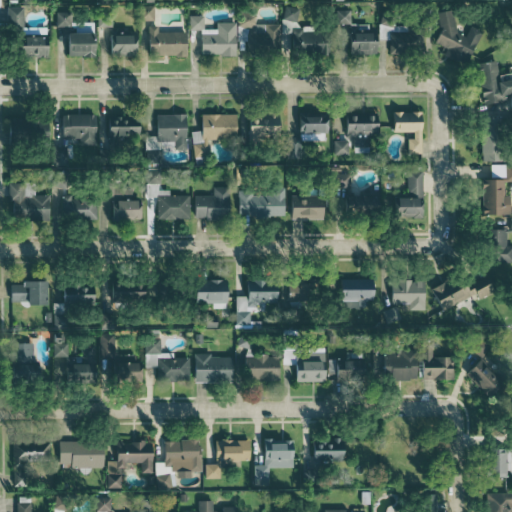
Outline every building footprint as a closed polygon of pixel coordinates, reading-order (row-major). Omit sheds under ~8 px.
[(4,5),(5,31),(21,30),(20,5),(4,5)] [(151,5),(137,5),(137,20),(152,19),(151,5)] [(318,53),(319,31),(300,31),(300,25),(295,25),(296,7),(281,6),(280,32),(288,32),(288,43),(296,43),(295,52),(318,53)] [(434,12),(438,28),(431,42),(444,48),(441,54),(456,61),(465,59),(479,31),(469,25),(464,36),(455,32),(450,9),(434,12)] [(53,25),(64,26),(64,12),(54,12),(53,25)] [(109,25),(109,12),(98,13),(98,26),(109,25)] [(277,51),(277,23),(253,23),(252,12),(236,13),(237,27),(246,27),(247,52),(277,51)] [(234,54),(233,21),(214,22),(214,28),(202,29),(201,15),(186,15),(187,29),(197,29),(198,55),(234,54)] [(183,31),(156,31),(156,25),(145,25),(145,54),(182,55),(183,31)] [(422,26),(376,25),(375,38),(388,39),(388,46),(421,47),(422,26)] [(345,31),(345,53),(371,54),(371,32),(345,31)] [(62,32),(63,57),(90,56),(89,32),(62,32)] [(132,34),(107,33),(106,53),(132,54),(132,34)] [(11,57),(45,56),(44,35),(10,36),(11,57)] [(505,108),(511,107),(511,93),(510,94),(508,79),(496,80),(495,60),(475,62),(479,104),(504,101),(505,108)] [(418,111),(388,111),(388,131),(410,131),(410,138),(404,138),(404,153),(419,153),(418,111)] [(77,144),(92,144),(91,113),(58,114),(58,137),(77,137),(77,144)] [(181,113),(152,114),(153,141),(171,140),(172,149),(183,149),(181,113)] [(197,114),(197,131),(189,131),(190,156),(205,155),(205,138),(233,138),(232,113),(197,114)] [(269,133),(269,113),(244,114),(244,134),(269,133)] [(296,141),(325,140),(325,113),(296,113),(296,141)] [(367,132),(372,132),(371,113),(341,114),(342,138),(351,138),(351,146),(367,146),(367,132)] [(7,139),(44,137),(43,116),(6,118),(7,139)] [(103,147),(115,146),(115,138),(124,138),(124,134),(133,134),(132,117),(102,119),(103,147)] [(499,160),(500,117),(479,117),(478,160),(499,160)] [(297,136),(283,137),(284,160),(298,160),(297,136)] [(346,154),(347,140),(331,139),(331,154),(346,154)] [(63,145),(48,146),(49,165),(64,165),(63,145)] [(479,214),(506,214),(505,194),(501,195),(501,181),(511,181),(511,164),(488,165),(488,179),(478,179),(479,214)] [(419,216),(418,169),(403,169),(404,197),(390,197),(391,217),(419,216)] [(156,189),(155,170),(143,170),(144,196),(154,196),(154,219),(187,218),(187,195),(167,195),(167,189),(156,189)] [(347,186),(347,173),(328,173),(328,186),(347,186)] [(46,194),(31,194),(31,182),(7,182),(7,219),(45,219),(46,194)] [(107,219),(135,219),(136,199),(129,199),(129,187),(103,186),(103,195),(108,195),(107,219)] [(210,195),(192,194),(191,217),(225,218),(226,187),(211,186),(210,195)] [(280,215),(281,187),(270,187),(269,193),(235,192),(234,214),(280,215)] [(371,212),(370,194),(341,196),(342,214),(371,212)] [(94,217),(93,195),(59,196),(60,219),(94,217)] [(318,218),(317,195),(286,196),(286,219),(318,218)] [(511,245),(504,245),(504,229),(484,229),(484,262),(511,262),(511,245)] [(474,291),(477,298),(490,290),(480,273),(461,284),(456,275),(428,291),(439,311),(474,291)] [(369,299),(368,278),(336,278),(336,308),(363,308),(363,299),(369,299)] [(224,308),(224,279),(190,279),(190,302),(210,303),(210,307),(224,308)] [(233,323),(247,324),(248,310),(265,310),(265,302),(272,302),(272,279),(242,279),(242,296),(233,296),(233,323)] [(285,300),(317,300),(317,279),(285,279),(285,300)] [(105,301),(138,300),(137,280),(104,282),(105,301)] [(406,310),(421,309),(421,280),(387,281),(388,303),(406,302),(406,310)] [(7,281),(6,300),(23,300),(23,304),(41,304),(42,282),(7,281)] [(90,286),(75,287),(75,284),(57,284),(58,304),(91,303),(90,286)] [(137,381),(137,362),(133,362),(133,353),(114,353),(114,333),(98,333),(98,358),(106,358),(106,381),(137,381)] [(142,367),(155,367),(155,380),(187,380),(187,357),(171,357),(171,352),(158,352),(158,338),(142,338),(142,367)] [(449,356),(430,357),(430,341),(417,341),(418,379),(450,378),(449,356)] [(65,356),(65,342),(50,342),(50,356),(65,356)] [(92,344),(79,344),(79,364),(55,364),(55,382),(92,382),(92,344)] [(289,381),(320,380),(320,348),(289,349),(289,381)] [(412,380),(412,352),(379,351),(379,379),(412,380)] [(191,354),(190,381),(228,382),(229,355),(191,354)] [(242,354),(242,378),(275,379),(276,355),(242,354)] [(484,394),(497,380),(474,359),(461,374),(484,394)] [(360,379),(360,360),(325,360),(326,379),(360,379)] [(198,439),(161,440),(162,470),(198,469),(198,439)] [(212,460),(246,459),(245,439),(212,440),(212,460)] [(290,467),(290,439),(260,439),(260,465),(252,465),(251,483),(266,483),(266,467),(290,467)] [(308,463),(339,462),(338,440),(307,441),(308,463)] [(55,441),(54,466),(98,467),(99,442),(55,441)] [(104,488),(119,488),(120,462),(139,462),(139,472),(149,472),(149,442),(111,441),(111,460),(104,460),(104,488)] [(47,463),(47,442),(12,442),(12,462),(47,463)] [(504,448),(483,449),(484,477),(505,476),(504,448)] [(203,478),(217,477),(216,463),(202,464),(203,478)] [(169,485),(169,473),(154,474),(154,486),(169,485)] [(482,511),(511,511),(511,492),(483,493),(482,511)] [(433,511),(433,493),(421,494),(421,511),(433,511)] [(108,511),(108,497),(93,497),(93,511),(108,511)] [(233,511),(234,506),(218,506),(218,511),(210,511),(210,500),(195,500),(195,511),(178,511),(233,511)] [(13,502),(12,511),(26,511),(27,502),(13,502)]
